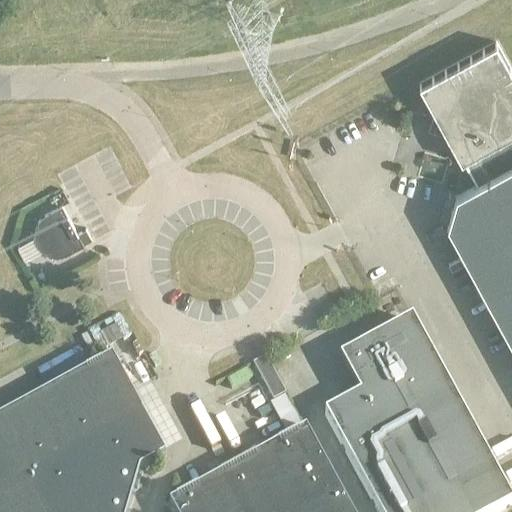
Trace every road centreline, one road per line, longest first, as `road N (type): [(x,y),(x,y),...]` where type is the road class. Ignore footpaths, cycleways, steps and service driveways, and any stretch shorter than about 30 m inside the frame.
road 1 (unclassified): [(173,196),(138,243),(142,291),(160,317),(188,333),(242,331),(281,293),(285,240),(252,197),(199,186)]
road 2 (unclassified): [(0,86),(74,84),(111,99),(130,116),(173,196)]
